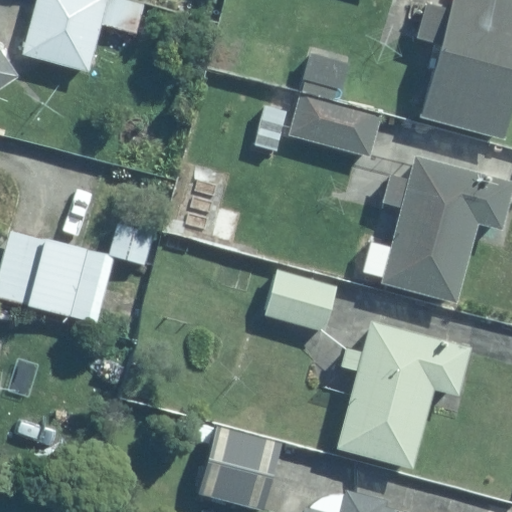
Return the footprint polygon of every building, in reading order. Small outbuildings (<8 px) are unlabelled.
[(145,4),(132,0),(31,0),(16,54),(90,75),(103,27),(136,37),(145,4)] [(511,2),(505,0),(454,0),(451,14),(427,7),(417,42),(440,49),(420,118),(500,141),(511,100),(511,2)] [(345,63),(307,52),(297,87),(335,98),(345,63)] [(0,92),(16,82),(0,57),(0,92)] [(376,116),(302,95),(290,137),(365,158),(376,116)] [(511,196),(511,186),(416,160),(410,182),(391,177),(384,204),(403,210),(391,252),(369,246),(361,277),(458,304),(478,229),(501,235),(511,196)] [(109,254),(114,255),(145,263),(153,235),(117,225),(109,254)] [(114,255),(109,254),(10,228),(8,236),(0,233),(0,299),(96,324),(114,255)] [(334,286),(270,269),(258,314),(322,331),(334,286)] [(472,350),(372,321),(366,320),(357,351),(345,348),(339,370),(354,374),(332,451),(411,474),(434,392),(458,399),(472,350)] [(254,511),(273,442),(217,427),(198,497),(253,511),(254,511)]
